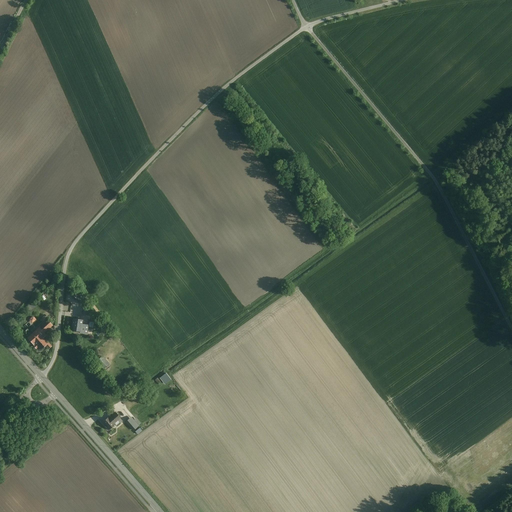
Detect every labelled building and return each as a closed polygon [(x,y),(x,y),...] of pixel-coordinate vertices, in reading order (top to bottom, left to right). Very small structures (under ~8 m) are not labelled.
[(80,302),(83,298),(75,292),(72,296),(80,302)] [(71,329),(76,329),(80,330),(81,326),(82,320),(73,318),(71,329)] [(39,328),(44,335),(52,329),(46,322),(39,328)] [(88,327),(81,326),(80,330),(76,329),(76,334),(79,334),(79,335),(82,336),(89,337),(90,332),(88,331),(88,327)] [(44,335),(39,328),(29,337),(38,348),(40,347),(43,350),(49,345),(42,337),(44,335)] [(111,363),(105,355),(98,360),(104,368),(111,363)] [(165,373),(158,377),(163,384),(170,380),(165,373)] [(115,424),(114,425),(115,427),(120,423),(117,420),(119,418),(115,413),(109,418),(115,424)] [(140,425),(133,416),(127,421),(135,429),(140,425)] [(108,430),(114,425),(115,424),(109,418),(108,417),(102,422),(108,430)]
